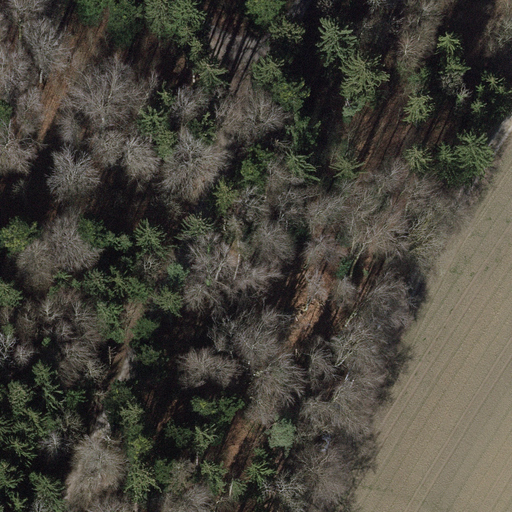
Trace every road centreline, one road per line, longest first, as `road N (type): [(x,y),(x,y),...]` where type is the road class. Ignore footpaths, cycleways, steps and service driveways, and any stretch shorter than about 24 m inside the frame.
road 1 (track): [(255,90),(73,511)]
road 2 (track): [(511,120),(402,316),(316,511)]
road 3 (track): [(255,90),(167,0)]
